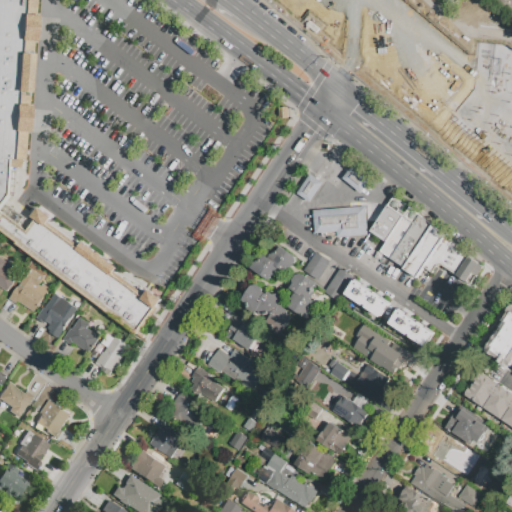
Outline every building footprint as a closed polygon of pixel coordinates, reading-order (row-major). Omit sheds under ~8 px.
[(0,0),(0,208),(10,195),(13,169),(23,171),(25,137),(29,137),(33,110),(28,110),(32,45),(37,46),(39,20),(35,19),(36,0),(0,0)] [(492,50),(511,52),(511,97),(500,88),(487,86),(492,50)] [(343,178),(353,166),(372,181),(362,193),(343,178)] [(311,173),(324,182),(311,202),(298,193),(311,173)] [(385,204),(412,222),(398,243),(389,257),(383,254),(379,251),(384,240),(368,230),(385,204)] [(336,236),(336,231),(314,232),(312,210),(364,206),(366,228),(367,234),(336,236)] [(0,231),(123,322),(128,314),(143,325),(163,297),(150,288),(143,298),(113,275),(118,268),(82,242),(77,248),(47,225),(54,217),(42,208),(25,231),(0,212),(0,231)] [(418,215),(426,220),(430,224),(402,266),(389,257),(398,243),(418,215)] [(446,235),(445,236),(431,258),(425,267),(417,278),(404,269),(402,266),(430,224),(446,235)] [(457,249),(470,257),(458,276),(443,265),(438,265),(433,273),(425,267),(431,258),(445,236),(459,245),(457,249)] [(269,280),(254,270),(264,254),(269,257),(273,251),(276,253),(280,246),(297,257),(287,272),(282,268),(276,276),(273,274),(269,280)] [(305,270),(317,251),(330,260),(318,279),(305,270)] [(0,285),(0,256),(8,262),(5,266),(19,275),(8,291),(0,285)] [(470,257),(484,267),(472,285),(458,276),(470,257)] [(324,291),(340,267),(354,276),(339,300),(324,291)] [(34,311),(17,300),(16,302),(9,298),(17,286),(18,287),(23,280),(24,280),(29,273),(31,274),(34,269),(45,277),(39,286),(35,283),(33,286),(45,295),(34,311)] [(287,305),(296,292),(291,288),(294,283),(293,279),(297,274),(302,273),(317,283),(313,288),(315,289),(310,298),(314,301),(304,316),(287,305)] [(357,276),(392,301),(383,314),(348,291),(357,276)] [(243,300),(252,285),(257,284),(262,288),(263,292),(267,294),(269,291),(273,294),(278,294),(283,297),(285,302),(282,306),(294,314),(285,328),(243,300)] [(45,309),(52,298),(61,304),(59,307),(73,316),(62,333),(51,325),(52,324),(46,321),(44,323),(36,318),(43,308),(45,309)] [(511,362),(509,367),(482,350),(511,303),(511,362)] [(425,345),(391,321),(401,306),(435,329),(425,345)] [(342,308),(355,316),(345,331),(349,334),(343,344),(326,333),(342,308)] [(254,352),(235,340),(234,342),(220,332),(233,312),(266,333),(254,352)] [(101,335),(90,353),(72,342),(71,343),(64,339),(71,327),(73,328),(80,317),(90,323),(88,327),(101,335)] [(350,345),(365,321),(410,350),(406,355),(402,362),(396,372),(377,359),(376,361),(350,345)] [(124,343),(129,346),(116,366),(115,365),(108,375),(100,370),(101,367),(95,363),(102,352),(104,353),(107,347),(103,345),(109,335),(113,338),(114,336),(125,342),(124,343)] [(208,365),(218,349),(230,356),(234,349),(266,370),(252,391),(223,372),(222,374),(208,365)] [(308,359),(293,382),(306,390),(321,367),(308,359)] [(330,374),(333,368),(329,365),(333,359),(349,369),(341,381),(330,374)] [(356,381),(368,363),(390,378),(378,396),(356,381)] [(190,382),(194,376),(192,374),(198,366),(211,375),(209,379),(223,389),(213,404),(190,390),(194,385),(190,382)] [(0,373),(2,371),(10,377),(0,392),(0,373)] [(484,407),(466,395),(481,373),(483,374),(484,373),(491,378),(490,379),(492,380),(492,379),(497,382),(496,383),(499,385),(484,407)] [(0,396),(9,383),(26,394),(27,391),(36,396),(30,405),(28,404),(18,419),(9,412),(12,408),(0,400),(0,396)] [(511,403),(502,419),(485,407),(500,385),(502,386),(502,385),(510,390),(509,391),(510,392),(511,391),(511,403)] [(180,392),(222,419),(213,433),(198,424),(195,429),(172,414),(175,409),(171,406),(180,392)] [(332,411),(342,395),(369,412),(358,429),(332,411)] [(61,430),(64,431),(58,439),(46,431),(48,430),(36,422),(41,414),(40,413),(49,398),(72,413),(61,430)] [(250,416),(258,404),(266,410),(258,421),(250,416)] [(445,428),(451,419),(450,418),(452,415),(453,415),(461,405),(488,424),(484,430),(486,431),(484,434),(486,435),(482,441),(480,440),(478,443),(473,440),(470,445),(445,428)] [(511,425),(503,420),(511,406),(511,425)] [(241,430),(249,418),(257,423),(249,435),(241,430)] [(149,445),(159,430),(156,429),(162,420),(193,439),(185,451),(179,446),(171,459),(149,445)] [(317,440),(329,421),(351,436),(339,455),(317,440)] [(260,438),(268,427),(284,437),(277,449),(260,438)] [(229,444),(238,431),(247,437),(239,450),(229,444)] [(438,437),(441,431),(483,460),(476,471),(462,462),(455,473),(426,454),(432,445),(432,443),(436,437),(438,437)] [(25,462),(18,457),(15,454),(21,445),(25,447),(33,435),(49,446),(39,462),(41,463),(36,471),(24,463),(25,462)] [(294,465),(309,442),(335,458),(322,478),(312,472),(310,475),(294,465)] [(265,484),(275,470),(267,465),(269,461),(260,455),(265,448),(286,462),(279,472),(289,478),(290,476),(293,475),(296,477),(296,480),(303,485),(305,481),(319,490),(305,510),(265,484)] [(129,470),(143,450),(166,465),(158,477),(163,481),(158,489),(129,470)] [(0,474),(8,463),(17,470),(15,473),(28,482),(17,499),(1,488),(0,489),(0,474)] [(453,511),(411,482),(415,476),(413,474),(418,467),(420,468),(422,466),(423,467),(426,463),(449,480),(448,481),(454,486),(449,494),(465,505),(460,511),(453,511)] [(224,486),(235,469),(247,476),(236,494),(224,486)] [(183,471),(175,483),(186,491),(195,478),(183,471)] [(136,511),(127,506),(126,507),(118,502),(119,501),(111,496),(117,487),(120,489),(123,488),(125,484),(124,484),(130,475),(160,495),(157,499),(164,504),(158,511),(136,511)] [(488,481),(481,491),(498,503),(505,493),(488,481)] [(458,497),(467,484),(482,495),(474,507),(458,497)] [(407,485),(431,502),(425,510),(427,511),(396,511),(404,501),(398,498),(407,485)] [(249,511),(239,505),(249,491),(270,505),(275,499),(294,511),(249,511)] [(219,511),(227,500),(241,509),(239,511),(219,511)] [(100,511),(108,501),(125,511),(100,511)]
